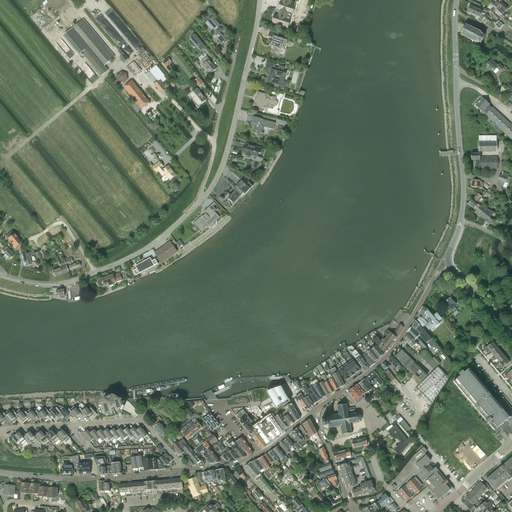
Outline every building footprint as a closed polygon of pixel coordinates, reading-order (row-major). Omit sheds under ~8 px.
[(276,16),(274,23),(287,27),(288,27),(288,26),(290,20),(285,19),(287,12),(292,13),(294,6),(292,6),(293,1),(296,1),(295,0),(283,0),(284,1),(283,3),(281,2),(279,9),(280,9),(278,17),(276,16)] [(499,7),(497,11),(500,14),(501,15),(502,14),(504,12),(507,9),(508,8),(502,3),(499,7)] [(477,12),(475,16),(479,18),(479,19),(481,20),(482,19),(484,16),(483,16),(481,15),(482,13),(483,11),(479,9),(477,12)] [(212,17),(207,21),(214,29),(211,32),(213,34),(214,35),(216,37),(221,43),(223,42),(224,43),(227,40),(226,39),(228,37),(225,34),(226,34),(226,33),(226,32),(226,31),(225,31),(225,30),(224,30),(223,30),(222,31),(220,28),(220,29),(218,27),(220,25),(212,17)] [(72,28),(64,35),(80,54),(82,52),(101,76),(108,70),(104,66),(115,57),(83,19),(72,28)] [(490,21),(487,24),(488,25),(488,26),(492,30),(496,26),(495,26),(494,25),(497,22),(495,21),(493,23),(492,23),(491,21),(490,21)] [(461,33),(461,35),(460,35),(473,42),(474,42),(478,43),(478,42),(480,43),(484,35),(482,35),(482,34),(480,31),(479,31),(466,24),(465,26),(463,29),(461,33)] [(270,30),(268,36),(273,38),(271,44),(275,45),(273,51),(277,52),(276,53),(284,56),(286,49),(284,48),(285,47),(286,47),(287,44),(286,43),(287,40),(277,37),(278,33),(270,30)] [(197,47),(199,45),(202,43),(195,34),(190,38),(197,47)] [(210,73),(216,69),(207,57),(201,61),(203,64),(202,65),(205,69),(206,68),(210,73)] [(168,58),(162,62),(166,67),(171,62),(168,58)] [(500,72),(504,68),(499,63),(497,65),(491,59),(486,65),(493,72),(496,68),(500,72)] [(267,62),(265,68),(271,70),(267,83),(282,87),(285,88),(286,82),(284,82),(286,74),(283,73),(278,71),(278,70),(277,69),(277,68),(276,68),(275,68),(275,67),(276,65),(267,62)] [(127,67),(135,76),(140,72),(132,63),(127,67)] [(164,84),(160,80),(165,76),(156,65),(146,74),(149,78),(161,93),(166,89),(164,88),(164,84)] [(124,87),(133,98),(132,99),(133,100),(133,101),(137,106),(138,105),(142,109),(149,103),(146,98),(143,95),(132,81),(124,87)] [(202,96),(200,93),(201,93),(197,88),(192,93),(193,95),(191,96),(199,106),(206,100),(203,96),(202,96)] [(282,100),(283,95),(272,92),(270,97),(261,94),(262,93),(257,92),(254,105),(258,107),(258,106),(267,108),(266,113),(277,116),(279,111),(276,110),(279,99),(282,100)] [(475,106),(479,109),(482,106),(487,102),(482,98),(475,106)] [(490,105),(487,102),(482,106),(479,109),(482,112),(481,114),(481,115),(483,117),(484,117),(485,115),(511,140),(511,125),(490,105)] [(273,130),(275,123),(261,119),(253,117),(251,123),(254,124),(252,133),(257,134),(257,136),(262,138),(263,133),(262,133),(264,127),(273,130)] [(479,152),(496,152),(496,142),(496,136),(479,136),(479,142),(479,152)] [(242,149),(241,153),(246,154),(245,158),(250,159),(251,155),(258,157),(259,153),(260,154),(262,149),(252,146),(248,145),(246,144),(244,149),(242,149)] [(480,154),(471,154),(471,160),(476,160),(475,169),(479,169),(497,169),(497,157),(480,157),(480,154)] [(175,175),(169,166),(164,170),(162,168),(163,167),(159,162),(153,167),(157,172),(158,170),(163,176),(166,174),(170,179),(175,175)] [(508,184),(511,178),(508,176),(509,175),(503,172),(501,175),(500,174),(498,180),(501,181),(499,185),(506,188),(507,184),(508,184)] [(244,178),(241,181),(236,187),(237,188),(230,195),(228,193),(222,199),(231,207),(243,194),(245,195),(253,186),(244,178)] [(472,180),(471,187),(478,188),(478,190),(483,194),(486,191),(479,186),(480,181),(472,180)] [(477,194),(472,200),(476,203),(477,203),(478,204),(480,202),(479,201),(481,198),(477,194)] [(489,218),(491,215),(493,213),(487,209),(481,204),(479,206),(476,203),(472,200),(468,204),(474,209),(472,211),(484,221),(489,225),(492,220),(489,218)] [(210,225),(210,226),(211,226),(212,226),(213,225),(214,224),(213,223),(213,222),(219,217),(214,212),(216,210),(212,205),(204,212),(205,214),(203,216),(202,216),(194,223),(197,227),(198,226),(199,227),(200,225),(204,230),(210,225)] [(8,238),(7,238),(9,241),(13,246),(13,245),(15,248),(21,243),(17,238),(18,237),(14,233),(13,234),(8,238)] [(155,253),(162,263),(177,251),(170,242),(155,253)] [(13,256),(8,250),(7,250),(5,247),(1,250),(5,254),(4,255),(6,258),(7,259),(8,258),(9,259),(13,256)] [(31,264),(29,257),(31,256),(30,252),(22,255),(22,256),(22,257),(23,258),(24,262),(24,263),(24,265),(25,265),(25,266),(31,264)] [(35,254),(39,263),(43,261),(38,252),(35,254)] [(66,256),(64,257),(65,260),(67,265),(68,266),(70,271),(81,266),(80,263),(79,263),(78,261),(73,263),(72,261),(72,260),(70,255),(66,256)] [(67,265),(64,258),(65,261),(59,263),(61,267),(53,271),(55,277),(59,275),(69,271),(67,265)] [(137,269),(130,272),(132,275),(133,277),(140,274),(154,266),(158,264),(155,259),(152,261),(150,258),(135,266),(136,266),(137,269)] [(97,283),(97,284),(98,284),(98,285),(99,286),(100,287),(101,287),(102,287),(103,287),(106,286),(105,284),(108,283),(109,286),(110,286),(110,287),(113,286),(113,285),(116,283),(116,282),(122,280),(122,281),(128,279),(125,271),(113,276),(113,274),(100,279),(99,279),(99,280),(98,280),(98,281),(97,282),(97,283)] [(450,296),(442,304),(450,312),(452,314),(457,309),(456,308),(458,307),(456,306),(458,304),(450,296)] [(422,317),(427,320),(428,319),(430,322),(426,326),(429,330),(433,326),(434,327),(438,323),(437,322),(441,319),(436,314),(433,317),(427,310),(427,309),(423,307),(420,313),(423,315),(422,317)] [(422,327),(427,323),(423,319),(419,317),(417,321),(422,327)] [(415,320),(412,326),(412,327),(420,336),(426,343),(428,342),(431,339),(417,322),(415,320)] [(408,332),(424,350),(426,348),(418,339),(416,337),(418,335),(411,328),(408,332)] [(388,336),(394,340),(396,337),(390,333),(391,332),(388,330),(386,332),(385,333),(388,336)] [(386,342),(390,345),(392,343),(392,344),(393,342),(393,341),(394,340),(388,336),(385,333),(384,335),(387,337),(385,338),(388,341),(386,342)] [(405,340),(402,342),(405,345),(407,343),(408,344),(412,348),(417,343),(414,339),(408,333),(404,339),(405,340)] [(375,335),(371,338),(372,339),(380,350),(379,350),(383,353),(387,348),(388,349),(389,347),(390,345),(386,342),(388,341),(385,338),(382,343),(376,336),(376,335),(375,335)] [(487,353),(490,351),(490,352),(496,347),(492,342),(486,347),(486,346),(483,348),(484,350),(487,353)] [(371,348),(379,358),(383,355),(375,345),(371,348)] [(494,356),(494,357),(500,352),(496,347),(490,352),(490,351),(487,353),(489,355),(491,353),(494,356)] [(366,352),(374,362),(379,358),(371,348),(366,352)] [(356,359),(364,370),(365,371),(370,367),(361,356),(358,353),(356,350),(351,353),(356,359)] [(395,356),(407,369),(409,371),(420,382),(427,376),(414,363),(402,350),(395,356)] [(361,356),(370,367),(374,363),(367,354),(366,352),(361,356)] [(495,358),(498,361),(499,362),(505,357),(500,352),(494,357),(494,356),(491,358),(493,360),(495,358)] [(388,360),(396,367),(396,368),(400,364),(391,356),(388,360)] [(432,359),(438,365),(441,362),(435,356),(432,359)] [(509,362),(505,357),(499,362),(498,361),(495,363),(497,365),(500,363),(503,367),(509,362)] [(352,359),(347,363),(355,374),(360,370),(352,359)] [(347,363),(342,367),(350,377),(355,374),(347,363)] [(330,370),(340,387),(344,384),(335,367),(330,370)] [(342,367),(337,370),(345,381),(350,377),(342,367)] [(417,387),(419,389),(432,402),(449,377),(438,367),(417,387)] [(456,379),(453,381),(454,381),(487,421),(497,433),(501,429),(506,424),(507,424),(511,429),(511,408),(501,396),(501,397),(496,401),(469,368),(464,372),(462,370),(458,374),(460,376),(459,377),(456,379)] [(366,378),(370,384),(373,381),(374,383),(375,382),(378,386),(383,382),(374,371),(366,378)] [(331,378),(329,380),(334,390),(339,387),(332,373),(329,375),(330,376),(331,378)] [(321,376),(330,393),(334,390),(329,380),(326,374),(324,375),(321,376)] [(319,378),(318,378),(321,382),(319,383),(326,395),(330,393),(321,376),(319,378)] [(313,386),(309,389),(317,401),(326,395),(319,383),(317,380),(316,379),(311,383),(313,386)] [(358,384),(365,393),(372,388),(364,379),(358,384)] [(300,383),(307,394),(308,396),(314,404),(317,401),(309,389),(303,380),(300,383)] [(348,393),(355,401),(356,400),(357,403),(366,396),(357,385),(348,393)] [(271,400),(272,402),(270,404),(274,410),(276,409),(282,406),(283,408),(284,408),(291,403),(294,408),(296,407),(289,395),(287,396),(282,386),(266,392),(271,400)] [(110,415),(113,414),(114,415),(114,416),(115,416),(116,416),(117,415),(117,414),(116,413),(117,413),(118,416),(121,415),(121,413),(121,412),(122,411),(123,408),(127,401),(125,400),(123,396),(112,391),(103,394),(97,405),(99,409),(98,411),(108,416),(109,414),(110,415)] [(296,396),(299,400),(299,401),(301,403),(303,406),(306,410),(306,411),(310,408),(311,407),(310,406),(302,394),(300,392),(299,393),(300,394),(296,396)] [(302,394),(310,406),(314,404),(308,396),(305,397),(306,396),(304,393),(302,394)] [(160,410),(173,426),(180,420),(175,414),(177,412),(178,413),(182,411),(188,419),(190,418),(194,414),(183,402),(172,407),(176,411),(174,412),(174,411),(173,412),(167,404),(160,410)] [(286,411),(295,423),(300,419),(300,418),(294,408),(291,403),(284,408),(286,411)] [(322,419),(322,420),(321,420),(321,421),(322,423),(322,425),(322,426),(323,426),(323,427),(324,426),(325,426),(325,427),(328,426),(328,427),(328,428),(329,428),(333,427),(333,428),(334,427),(337,426),(337,427),(338,427),(338,426),(341,426),(341,430),(341,431),(342,430),(342,433),(342,434),(342,435),(343,435),(343,434),(351,433),(352,433),(352,432),(351,429),(352,429),(352,428),(351,428),(350,423),(353,422),(353,423),(354,423),(354,422),(357,422),(357,423),(358,422),(358,421),(359,420),(361,421),(361,420),(360,420),(361,418),(362,418),(361,417),(361,415),(362,415),(361,414),(360,415),(359,413),(359,412),(358,413),(356,413),(356,412),(355,412),(355,413),(354,408),(348,409),(348,408),(347,408),(347,405),(347,404),(346,404),(342,405),(338,406),(338,405),(337,406),(337,407),(337,406),(338,410),(337,410),(337,411),(338,411),(339,414),(335,415),(335,414),(335,415),(332,415),(331,415),(331,416),(327,416),(326,416),(326,417),(327,419),(323,420),(323,419),(322,419)] [(86,415),(89,419),(93,415),(94,417),(97,414),(89,405),(87,407),(85,405),(81,409),(86,415)] [(63,407),(59,410),(64,417),(67,420),(71,417),(72,418),(75,416),(70,410),(67,406),(65,409),(63,407)] [(74,406),(70,410),(75,416),(78,419),(82,416),(83,418),(86,415),(81,409),(78,406),(76,408),(74,406)] [(48,411),(53,417),(56,421),(60,417),(61,419),(64,417),(59,410),(56,407),(54,409),(52,407),(48,411)] [(31,409),(27,412),(26,412),(32,419),(31,419),(34,422),(38,419),(40,420),(42,418),(37,412),(35,408),(32,411),(31,409)] [(37,412),(42,418),(45,421),(49,418),(51,420),(53,417),(48,411),(46,408),(43,410),(42,408),(37,412)] [(20,409),(16,413),(15,413),(21,419),(23,423),(27,419),(29,421),(31,419),(32,419),(26,412),(27,412),(24,409),(21,411),(20,409)] [(243,409),(236,415),(241,421),(240,421),(250,434),(250,433),(253,436),(253,437),(262,448),(267,445),(254,429),(251,424),(253,422),(249,417),(243,409)] [(7,422),(10,420),(5,414),(2,410),(0,412),(0,422),(2,424),(6,421),(7,422)] [(5,414),(10,420),(13,423),(17,420),(18,422),(21,419),(15,413),(16,413),(13,410),(10,412),(9,410),(5,414)] [(281,415),(289,427),(295,423),(286,411),(284,412),(284,413),(281,415)] [(210,413),(203,419),(213,430),(219,425),(210,413)] [(285,430),(289,427),(280,414),(275,417),(285,430)] [(194,424),(199,430),(203,427),(196,419),(193,422),(194,424)] [(305,435),(308,439),(310,442),(315,451),(320,448),(315,441),(319,439),(316,434),(317,434),(310,419),(303,424),(308,433),(305,435)] [(154,426),(158,431),(163,426),(158,420),(153,424),(154,426)] [(400,422),(407,431),(410,428),(403,420),(400,422)] [(189,423),(197,432),(199,430),(194,424),(193,425),(190,422),(189,423)] [(188,429),(194,435),(197,432),(189,423),(186,426),(188,429)] [(297,429),(305,441),(308,439),(305,435),(308,433),(303,424),(300,427),(297,429)] [(395,425),(388,431),(394,439),(397,437),(401,441),(393,450),(400,456),(407,446),(405,445),(409,441),(395,425)] [(136,430),(141,435),(141,436),(142,437),(143,439),(147,435),(141,426),(136,430)] [(162,435),(163,437),(169,432),(163,426),(158,431),(162,435)] [(127,436),(130,439),(134,436),(130,430),(127,427),(123,431),(127,436)] [(130,430),(134,436),(138,441),(142,437),(141,436),(141,435),(136,430),(134,427),(130,430)] [(183,428),(191,437),(194,435),(188,429),(187,430),(185,427),(183,428)] [(103,432),(107,437),(107,438),(110,441),(114,437),(110,432),(110,431),(107,428),(103,432)] [(114,428),(110,431),(110,432),(114,437),(116,440),(121,437),(116,431),(114,428)] [(121,428),(116,431),(121,437),(123,440),(127,436),(123,431),(121,428)] [(182,434),(188,440),(191,437),(183,428),(181,429),(184,433),(182,434)] [(209,438),(208,439),(212,444),(217,439),(206,428),(204,430),(206,432),(205,433),(208,436),(207,436),(209,438)] [(54,434),(59,440),(62,443),(65,441),(66,443),(71,439),(62,429),(58,433),(57,431),(54,433),(54,434)] [(94,438),(96,441),(101,438),(96,432),(97,432),(94,429),(90,433),(94,438)] [(101,438),(103,441),(107,438),(107,437),(103,432),(101,429),(97,432),(96,432),(101,438)] [(291,434),(297,442),(293,444),(299,451),(302,448),(302,449),(307,445),(307,444),(305,441),(297,429),(291,434)] [(43,434),(49,440),(48,440),(51,444),(54,441),(55,443),(59,440),(54,434),(54,433),(52,430),(47,433),(46,432),(44,434),(43,434)] [(83,433),(89,440),(90,442),(94,438),(90,433),(87,430),(83,433)] [(24,433),(22,435),(22,436),(27,442),(29,445),(32,443),(34,445),(38,441),(32,435),(33,435),(30,431),(26,435),(24,433)] [(38,441),(40,444),(43,442),(44,444),(48,440),(49,440),(43,434),(44,434),(41,431),(37,434),(35,433),(33,435),(32,435),(38,441)] [(22,436),(22,435),(19,432),(15,435),(14,434),(11,436),(15,441),(14,442),(15,444),(16,444),(16,443),(19,446),(21,443),(23,445),(27,442),(22,436)] [(168,439),(178,452),(181,455),(182,454),(184,457),(186,455),(186,454),(187,453),(172,436),(168,439)] [(236,442),(239,447),(241,446),(248,456),(253,454),(253,452),(242,437),(236,442)] [(284,441),(291,450),(293,448),(295,451),(297,449),(299,451),(293,444),(288,437),(284,441)] [(232,438),(227,442),(232,448),(228,452),(235,460),(241,457),(241,458),(246,456),(235,442),(232,438)] [(365,438),(364,438),(363,438),(352,441),(354,448),(367,444),(365,438)] [(179,443),(187,452),(191,449),(184,440),(179,443)] [(198,446),(194,450),(198,455),(202,452),(203,451),(203,450),(206,448),(212,458),(215,462),(215,463),(220,462),(218,457),(210,448),(211,448),(205,441),(202,443),(198,446)] [(214,446),(219,453),(222,450),(224,448),(219,441),(214,446)] [(279,444),(287,454),(289,453),(292,456),(293,455),(295,458),(296,457),(294,454),(291,450),(284,441),(279,444)] [(280,459),(285,455),(278,446),(273,450),(280,459)] [(324,447),(319,449),(322,458),(324,465),(330,463),(329,460),(324,448),(324,447)] [(431,461),(425,453),(427,451),(424,447),(413,456),(390,485),(405,502),(428,483),(440,498),(448,491),(449,492),(451,492),(452,492),(453,490),(453,489),(453,487),(446,480),(438,471),(439,471),(436,467),(434,469),(430,465),(426,469),(424,466),(431,461)] [(204,454),(209,464),(215,462),(212,458),(206,448),(203,450),(203,451),(205,454),(204,454)] [(226,452),(222,455),(220,457),(224,462),(227,461),(233,457),(224,448),(222,450),(224,452),(225,452),(226,452)] [(187,452),(196,464),(201,460),(191,449),(187,452)] [(349,449),(333,453),(335,460),(343,458),(344,458),(346,457),(347,458),(351,457),(350,456),(351,456),(349,449)] [(277,464),(278,465),(280,464),(277,461),(280,459),(273,450),(268,453),(277,464)] [(164,466),(166,469),(166,468),(165,467),(166,467),(168,465),(169,463),(170,463),(173,460),(170,456),(169,457),(166,453),(159,459),(158,458),(157,458),(164,466)] [(185,459),(186,460),(187,460),(192,466),(196,464),(187,453),(186,454),(186,455),(184,457),(185,458),(185,459)] [(268,453),(264,456),(270,464),(273,462),(275,465),(277,464),(268,453)] [(74,465),(74,467),(79,467),(80,474),(90,473),(89,463),(79,463),(79,456),(69,457),(70,463),(73,463),(73,465),(74,465)] [(99,465),(100,466),(99,466),(100,474),(106,474),(105,467),(105,465),(106,464),(105,460),(104,456),(94,457),(96,465),(99,465)] [(258,459),(265,470),(270,467),(263,457),(258,459)] [(488,478),(487,479),(494,488),(495,489),(507,478),(508,480),(511,478),(511,457),(503,465),(501,466),(499,468),(488,478)] [(148,459),(149,470),(166,469),(164,466),(157,458),(148,459)] [(251,462),(261,473),(265,470),(258,459),(257,460),(251,462)] [(245,467),(268,494),(273,489),(251,462),(245,467)] [(340,465),(345,482),(347,488),(356,485),(356,483),(357,482),(354,475),(353,476),(352,472),(353,471),(351,464),(349,464),(349,462),(340,465)] [(319,467),(321,472),(332,468),(330,463),(324,465),(319,467)] [(62,474),(72,474),(73,466),(67,466),(67,464),(63,464),(62,474)] [(233,467),(239,476),(243,473),(238,465),(233,467)] [(321,472),(317,473),(321,478),(327,476),(334,473),(332,468),(321,472)] [(226,480),(224,469),(216,470),(218,482),(226,480)] [(216,479),(214,471),(208,471),(208,472),(204,473),(205,479),(207,481),(212,480),(213,481),(215,480),(216,479)] [(280,478),(283,482),(288,478),(289,479),(292,476),(289,472),(285,475),(280,478)] [(243,473),(239,476),(240,476),(245,482),(247,481),(248,480),(253,487),(255,485),(250,479),(247,476),(246,477),(243,473)] [(201,494),(208,492),(207,488),(205,485),(200,487),(196,477),(189,480),(191,486),(189,486),(194,497),(197,496),(198,500),(200,501),(202,500),(202,499),(201,494)] [(238,487),(240,485),(234,478),(229,481),(236,490),(239,488),(238,487)] [(325,485),(327,488),(331,485),(326,478),(322,481),(320,482),(319,480),(314,483),(319,489),(325,485)] [(152,481),(153,493),(157,493),(157,491),(183,488),(182,479),(152,481)] [(337,485),(338,484),(336,479),(333,480),(333,479),(329,480),(330,482),(331,482),(335,488),(337,486),(337,485)] [(360,488),(352,491),(354,497),(358,495),(358,497),(362,495),(361,494),(363,493),(364,494),(375,489),(372,480),(369,481),(369,480),(362,483),(362,484),(360,485),(361,487),(360,488)] [(477,484),(476,486),(483,492),(489,486),(487,484),(485,481),(484,482),(483,484),(482,484),(480,482),(478,484),(477,484)] [(119,485),(120,494),(146,492),(146,494),(151,493),(150,482),(119,485)] [(20,492),(29,493),(30,484),(21,483),(20,492)] [(30,484),(29,493),(38,494),(39,494),(39,487),(39,485),(30,484)] [(14,494),(14,492),(15,486),(5,485),(4,495),(7,495),(8,493),(14,494)] [(472,490),(480,496),(483,492),(476,486),(474,488),(472,490)] [(39,494),(38,494),(38,496),(47,497),(48,487),(39,487),(39,494)] [(48,487),(47,497),(56,498),(57,488),(48,487)] [(257,502),(258,502),(261,505),(259,506),(264,511),(269,511),(270,511),(266,506),(267,505),(264,502),(263,503),(261,500),(265,497),(260,490),(259,491),(257,489),(254,492),(255,493),(253,495),(257,500),(256,501),(257,502)] [(469,494),(476,500),(480,496),(472,490),(473,490),(471,492),(470,492),(469,494)] [(95,502),(100,508),(104,505),(92,492),(88,495),(94,502),(95,502)] [(319,494),(316,496),(323,505),(326,502),(319,494)] [(382,499),(378,502),(382,506),(386,503),(385,502),(389,499),(385,494),(381,497),(382,499)] [(471,504),(467,507),(469,509),(473,505),(472,504),(476,500),(469,494),(467,496),(466,496),(465,498),(466,499),(469,501),(471,503),(471,504)] [(102,497),(99,499),(103,505),(103,504),(105,506),(106,508),(108,506),(107,505),(102,497)] [(292,502),(297,508),(295,509),(297,511),(304,507),(296,498),(292,502)] [(83,509),(85,511),(90,510),(88,505),(86,506),(83,499),(76,503),(80,510),(83,509)] [(485,501),(478,507),(482,511),(492,503),(490,501),(487,503),(485,501)] [(364,509),(366,511),(374,511),(381,508),(378,502),(370,506),(370,505),(364,509)] [(212,504),(204,510),(205,511),(210,511),(219,505),(217,503),(214,506),(212,504)] [(492,503),(482,511),(488,511),(492,509),(490,507),(493,504),(492,503)]
